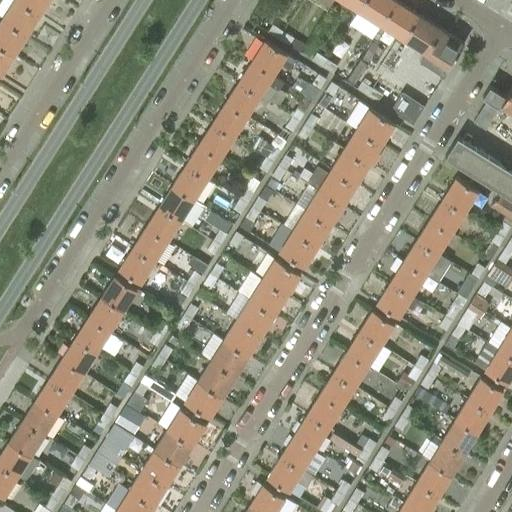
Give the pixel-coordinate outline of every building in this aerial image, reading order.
[(13,0),(2,18),(28,34),(41,14),(19,0),(13,0)] [(19,0),(41,14),(49,0),(19,0)] [(341,0),(358,11),(364,0),(341,0)] [(380,25),(396,1),(394,0),(364,0),(358,11),(380,25)] [(402,39),(418,15),(396,1),(380,25),(402,39)] [(425,53),(440,29),(418,15),(402,39),(425,53)] [(0,21),(0,44),(15,54),(28,34),(2,18),(0,21)] [(278,38),(283,30),(272,24),(267,31),(278,38)] [(440,29),(425,53),(448,68),(463,43),(440,29)] [(283,30),(278,38),(289,44),(293,37),(283,30)] [(251,61),(273,75),(287,54),(264,40),(251,61)] [(360,58),(347,79),(354,84),(368,63),(367,62),(378,45),(372,41),(361,58),(360,58)] [(15,54),(0,44),(0,73),(2,75),(15,54)] [(322,66),(327,58),(316,52),(311,59),(322,66)] [(327,58),(322,66),(333,73),(338,65),(327,58)] [(251,61),(238,82),(260,96),(273,75),(251,61)] [(311,84),(319,88),(326,77),(318,72),(311,84)] [(307,83),(297,77),(291,86),(301,92),(307,83)] [(332,96),(338,85),(331,80),(324,92),(332,96)] [(367,95),(372,87),(361,80),(357,88),(367,95)] [(225,102),(247,116),(260,96),(238,82),(225,102)] [(511,82),(503,96),(488,87),(483,96),(487,98),(499,106),(511,114),(511,82)] [(372,87),(367,95),(378,101),(382,94),(372,87)] [(401,92),(390,110),(412,124),(424,107),(401,92)] [(487,98),(483,105),(494,113),(499,106),(487,98)] [(299,120),(306,109),(298,104),(297,105),(291,101),(285,111),(291,115),(299,120)] [(225,102),(211,123),(233,137),(247,116),(225,102)] [(483,105),(478,113),(490,120),(494,113),(483,105)] [(356,128),(381,143),(394,122),(369,106),(356,128)] [(304,123),(311,128),(318,117),(311,112),(304,123)] [(490,120),(478,113),(473,120),(485,128),(490,120)] [(299,120),(291,115),(285,126),(292,130),(299,120)] [(198,144),(220,158),(233,137),(211,123),(198,144)] [(304,123),(297,134),(305,138),(311,128),(304,123)] [(381,143),(356,128),(343,148),(368,164),(381,143)] [(511,169),(457,135),(445,156),(500,190),(511,197),(511,169)] [(251,147),(265,156),(272,145),(258,136),(251,147)] [(198,144),(185,164),(207,178),(220,158),(198,144)] [(273,161),(280,150),(272,145),(265,156),(273,161)] [(330,168),(355,184),(368,164),(343,148),(330,168)] [(278,164),(286,169),(292,158),(285,153),(278,164)] [(266,171),(273,161),(265,156),(259,167),(266,171)] [(317,189),(342,204),(355,184),(330,168),(319,161),(308,179),(319,186),(317,189)] [(172,185),(194,199),(207,178),(185,164),(172,185)] [(278,164),(271,175),(279,179),(286,169),(278,164)] [(442,198),(463,212),(477,191),(455,177),(442,198)] [(234,223),(247,202),(239,197),(234,194),(233,195),(216,184),(211,192),(233,207),(231,211),(226,208),(222,216),(226,218),(234,223)] [(172,185),(159,205),(181,219),(194,199),(172,185)] [(253,191),(246,187),(239,197),(247,202),(253,191)] [(305,209),(329,225),(342,204),(317,189),(305,209)] [(511,197),(500,190),(490,205),(511,218),(511,197)] [(258,195),(252,205),(259,210),(266,200),(258,195)] [(442,198),(428,219),(450,233),(463,212),(442,198)] [(146,226),(168,240),(181,219),(159,205),(146,226)] [(252,205),(245,216),(253,221),(259,210),(252,205)] [(215,225),(221,216),(210,209),(204,218),(215,225)] [(292,229),(317,245),(329,225),(305,209),(292,229)] [(428,219),(415,240),(437,254),(450,233),(428,219)] [(504,236),(511,225),(503,220),(496,231),(504,236)] [(146,226),(132,247),(155,261),(168,240),(146,226)] [(227,233),(220,228),(213,239),(220,244),(227,233)] [(303,266),(304,265),(317,245),(292,229),(278,250),(303,266)] [(236,231),(223,252),(231,257),(243,235),(236,231)] [(497,247),(504,236),(496,231),(490,242),(497,247)] [(220,244),(213,239),(206,249),(214,254),(220,244)] [(437,254),(415,240),(402,261),(424,274),(426,271),(436,277),(443,266),(433,260),(437,254)] [(511,241),(508,240),(502,250),(510,254),(511,251),(511,241)] [(155,261),(132,247),(119,268),(141,282),(155,261)] [(223,252),(209,274),(216,278),(224,266),(225,267),(226,266),(228,268),(234,259),(231,257),(223,252)] [(187,263),(202,272),(203,273),(208,264),(192,254),(187,263)] [(261,278),(286,294),(299,273),(274,257),(261,278)] [(411,295),(424,274),(402,261),(389,281),(411,295)] [(477,279),(485,266),(477,262),(470,274),(477,279)] [(181,307),(194,285),(186,280),(171,270),(166,277),(175,283),(173,286),(178,290),(171,301),(181,307)] [(194,285),(201,274),(193,270),(186,280),(194,285)] [(483,281),(491,285),(497,275),(490,270),(483,281)] [(101,296),(123,310),(136,289),(114,274),(101,296)] [(210,287),(216,278),(209,274),(203,283),(210,287)] [(472,288),(477,279),(470,274),(464,283),(472,288)] [(248,299),(273,314),(286,294),(261,278),(248,299)] [(411,295),(389,281),(376,302),(398,316),(411,295)] [(483,281),(476,291),(484,296),(491,285),(483,281)] [(475,294),(471,301),(484,310),(489,303),(475,294)] [(87,316),(110,331),(123,310),(101,296),(87,316)] [(236,319),(260,334),(273,314),(248,299),(236,319)] [(198,307),(190,302),(184,313),(191,318),(198,307)] [(452,319),(459,308),(451,304),(445,315),(452,319)] [(371,310),(358,331),(380,345),(393,323),(371,310)] [(457,322),(465,327),(472,316),(464,312),(457,322)] [(184,313),(177,323),(185,328),(191,318),(184,313)] [(446,330),(452,319),(445,315),(438,325),(446,330)] [(87,316),(74,337),(97,351),(110,331),(87,316)] [(163,334),(169,324),(162,319),(156,329),(163,334)] [(223,339),(248,355),(260,334),(236,319),(223,339)] [(457,322),(451,333),(458,338),(465,327),(457,322)] [(511,356),(511,327),(510,327),(497,347),(511,356)] [(156,345),(163,334),(156,329),(149,340),(156,345)] [(358,331),(345,352),(367,366),(380,345),(358,331)] [(61,358),(83,372),(97,351),(74,337),(61,358)] [(210,359),(235,375),(248,355),(223,339),(210,359)] [(158,354),(165,359),(172,348),(164,343),(158,354)] [(506,383),(511,373),(511,356),(497,347),(484,369),(506,383)] [(345,352),(332,373),(354,386),(367,366),(345,352)] [(158,354),(151,364),(159,369),(165,359),(158,354)] [(420,371),(428,358),(420,354),(413,366),(420,371)] [(469,371),(441,354),(436,362),(464,379),(469,371)] [(61,358),(48,378),(70,393),(83,372),(61,358)] [(197,380),(222,395),(235,375),(210,359),(197,380)] [(137,376),(143,365),(136,361),(129,371),(137,376)] [(426,372),(434,377),(441,366),(433,362),(426,372)] [(408,389),(420,371),(413,366),(408,374),(403,371),(396,381),(408,389)] [(130,387),(137,376),(129,371),(123,382),(130,387)] [(426,372),(420,383),(427,388),(434,377),(426,372)] [(332,373),(319,393),(341,407),(354,386),(332,373)] [(152,380),(144,375),(141,381),(140,381),(126,403),(139,411),(147,398),(142,395),(152,380)] [(480,376),(467,397),(489,411),(502,390),(480,376)] [(35,399),(57,413),(70,393),(48,378),(35,399)] [(184,401),(209,416),(222,395),(197,380),(184,401)] [(449,404),(418,385),(413,393),(445,412),(449,404)] [(319,393),(306,414),(327,428),(341,407),(319,393)] [(395,411),(402,400),(394,395),(388,406),(395,411)] [(476,432),(489,411),(467,397),(454,418),(476,432)] [(35,399),(22,420),(44,434),(57,413),(35,399)] [(111,417),(117,406),(110,402),(103,412),(111,417)] [(400,414),(408,419),(414,408),(407,403),(400,414)] [(125,404),(114,422),(132,432),(142,415),(125,404)] [(389,421),(395,411),(388,406),(381,417),(389,421)] [(180,408),(166,429),(191,444),(205,424),(180,408)] [(111,417),(103,412),(96,423),(104,428),(111,417)] [(314,449),(327,428),(306,414),(293,435),(314,449)] [(400,414),(394,425),(402,429),(408,419),(400,414)] [(464,453),(476,432),(454,418),(441,439),(464,453)] [(9,441),(31,455),(44,434),(22,420),(9,441)] [(133,436),(121,428),(113,424),(101,444),(116,453),(120,456),(133,436)] [(179,465),(191,444),(166,429),(154,449),(179,465)] [(363,463),(370,452),(362,447),(334,429),(329,437),(357,455),(355,458),(363,463)] [(301,469),(302,468),(314,449),(293,435),(280,456),(301,469)] [(362,447),(370,452),(376,442),(368,437),(362,447)] [(451,474),(464,453),(441,439),(428,460),(451,474)] [(9,441),(0,454),(0,463),(18,475),(31,455),(9,441)] [(84,459),(91,448),(83,443),(77,454),(84,459)] [(101,444),(88,463),(96,468),(104,473),(116,453),(101,444)] [(375,455),(382,460),(389,450),(381,445),(375,455)] [(141,469),(166,485),(179,465),(154,449),(141,469)] [(78,469),(84,459),(77,454),(70,465),(78,469)] [(375,455),(368,466),(376,471),(382,460),(375,455)] [(301,469),(280,456),(266,477),(288,491),(295,479),(307,485),(313,474),(302,468),(301,469)] [(438,494),(451,474),(428,460),(416,481),(438,494)] [(18,475),(0,463),(0,493),(4,497),(18,475)] [(88,463),(82,474),(89,478),(96,468),(88,463)] [(335,490),(344,495),(357,474),(343,465),(337,476),(342,480),(335,490)] [(153,505),(166,485),(141,469),(128,489),(153,505)] [(62,476),(55,472),(50,479),(57,483),(62,476)] [(419,511),(427,511),(438,494),(416,481),(403,501),(419,511)] [(248,505),(258,511),(274,511),(283,498),(262,484),(248,505)] [(51,495),(58,500),(65,489),(57,485),(51,495)] [(349,497),(357,502),(363,491),(356,487),(349,497)] [(116,509),(121,511),(149,511),(153,505),(128,489),(116,509)] [(317,505),(327,511),(333,511),(344,495),(335,490),(330,498),(324,494),(317,505)] [(63,503),(71,508),(77,498),(70,493),(63,503)] [(58,500),(51,495),(44,505),(52,510),(58,500)] [(349,497),(342,508),(348,511),(350,511),(357,502),(349,497)] [(419,511),(403,501),(396,511),(419,511)] [(71,508),(63,503),(57,511),(76,511),(77,511),(71,508)]
